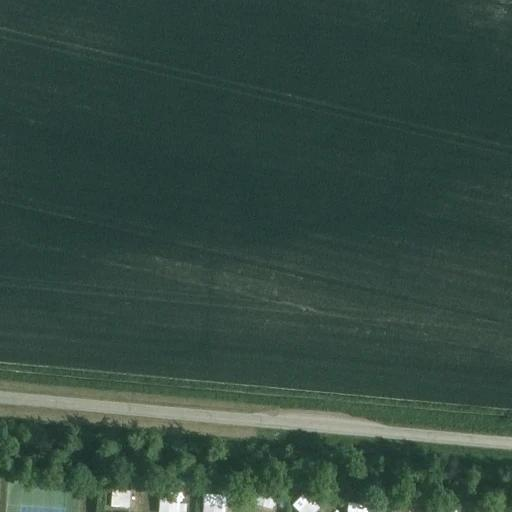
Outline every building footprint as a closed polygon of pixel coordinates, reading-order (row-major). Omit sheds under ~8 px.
[(184,492),(183,470),(162,471),(163,493),(184,492)] [(125,499),(126,475),(108,474),(107,498),(125,499)] [(217,506),(218,486),(200,485),(199,505),(217,506)] [(261,505),(260,511),(272,511),(274,486),(255,485),(254,505),(261,505)] [(313,511),(314,494),(293,492),(291,511),(313,511)] [(346,493),(345,511),(366,511),(367,494),(346,493)] [(383,511),(401,511),(402,503),(384,502),(383,511)]
